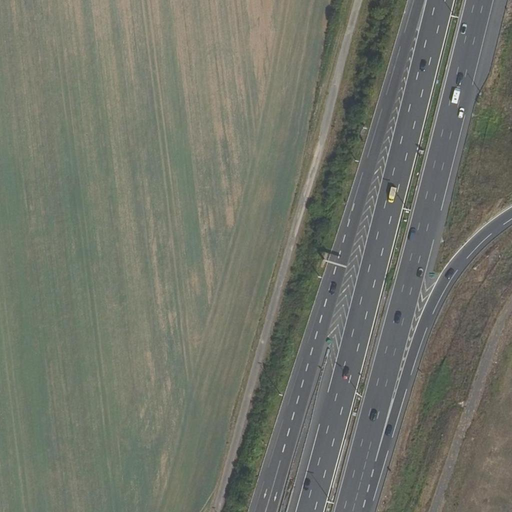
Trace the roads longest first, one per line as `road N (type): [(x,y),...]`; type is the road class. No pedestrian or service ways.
road 1 (track): [(358,0),(215,511)]
road 2 (motorway): [(441,0),(310,511)]
road 3 (motorway): [(422,0),(285,462)]
road 4 (motorway): [(364,457),(481,0)]
road 5 (motorway): [(364,457),(390,427),(440,286),(473,245),(511,215)]
road 6 (track): [(511,303),(480,368),(432,511)]
